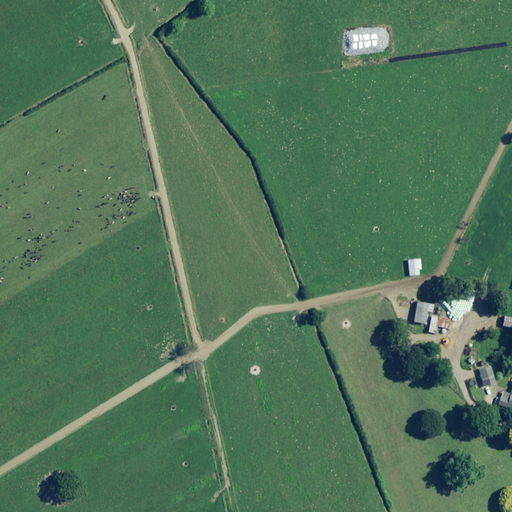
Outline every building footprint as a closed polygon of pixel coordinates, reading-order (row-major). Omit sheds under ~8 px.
[(422,270),(421,260),(407,261),(409,277),(419,276),(418,270),(422,270)] [(434,305),(415,302),(412,323),(424,325),(426,312),(433,313),(434,305)] [(428,333),(436,334),(437,329),(451,331),(453,320),(431,316),(428,333)] [(511,318),(504,317),(502,327),(511,328),(511,318)] [(476,360),(472,356),(468,361),(472,365),(476,360)] [(495,384),(490,367),(478,371),(484,388),(495,384)] [(511,388),(510,394),(503,392),(498,405),(511,410),(511,388)]
